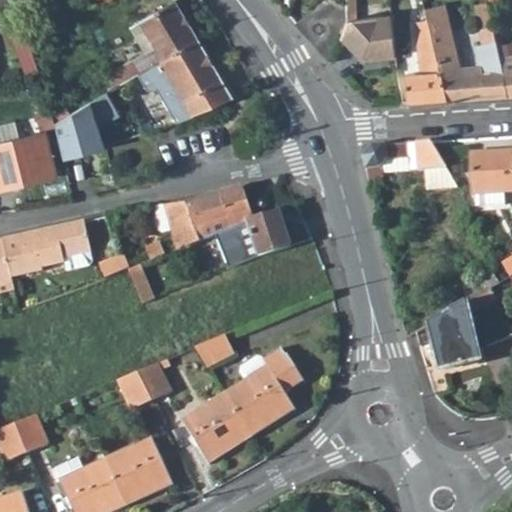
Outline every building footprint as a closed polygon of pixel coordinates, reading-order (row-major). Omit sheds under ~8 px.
[(360,19),(357,0),(345,0),(347,10),(348,19),(347,21),(360,19)] [(141,22),(156,48),(143,55),(132,61),(139,74),(198,40),(176,1),(141,22)] [(299,29),(330,64),(341,37),(347,21),(348,19),(347,10),(335,12),(328,4),(299,29)] [(441,14),(444,23),(451,22),(448,12),(441,14)] [(428,21),(447,101),(509,97),(501,68),(499,57),(496,48),(491,29),(480,31),(484,46),(475,49),(481,69),(462,75),(451,22),(444,23),(441,14),(427,17),(428,21)] [(391,15),(360,19),(347,21),(341,37),(363,61),(396,57),(391,15)] [(405,76),(408,104),(447,101),(428,21),(413,24),(419,75),(405,76)] [(143,55),(156,48),(141,22),(127,29),(143,55)] [(230,45),(220,27),(198,40),(139,74),(120,85),(127,98),(138,92),(158,128),(191,114),(229,94),(209,58),(230,45)] [(511,43),(496,48),(499,57),(511,54),(511,43)] [(132,61),(112,72),(120,85),(139,74),(132,61)] [(509,97),(511,96),(511,66),(501,68),(509,97)] [(117,115),(105,93),(55,123),(52,123),(63,165),(105,148),(98,128),(117,115)] [(37,116),(40,126),(52,123),(55,123),(51,112),(37,116)] [(44,133),(0,144),(0,188),(55,176),(44,133)] [(431,143),(403,145),(417,171),(427,170),(445,169),(431,143)] [(379,182),(378,173),(409,171),(395,145),(368,147),(361,158),(367,184),(379,182)] [(417,171),(403,145),(395,145),(409,171),(417,171)] [(511,151),(472,155),(474,194),(476,194),(477,209),(504,208),(503,193),(511,192),(511,151)] [(445,169),(427,170),(428,188),(456,186),(445,169)] [(217,237),(253,224),(241,189),(219,193),(217,196),(188,205),(186,203),(163,205),(169,230),(175,253),(217,237)] [(160,231),(169,230),(163,205),(161,205),(154,206),(160,231)] [(227,269),(289,247),(279,214),(253,224),(217,237),(227,269)] [(84,217),(3,237),(13,275),(44,267),(43,264),(66,258),(65,254),(92,247),(84,217)] [(0,282),(14,279),(13,275),(3,237),(0,237),(0,282)] [(125,258),(129,270),(164,257),(160,245),(125,258)] [(128,271),(129,270),(125,258),(124,256),(100,264),(105,279),(128,271)] [(511,258),(502,264),(510,277),(511,276),(511,258)] [(498,284),(491,271),(461,288),(468,301),(491,288),(498,284)] [(103,280),(100,272),(93,275),(95,283),(103,280)] [(466,303),(469,316),(496,301),(491,288),(468,301),(466,303)] [(466,303),(426,326),(432,347),(439,345),(445,370),(480,362),(478,352),(486,350),(483,337),(475,339),(469,316),(466,303)] [(241,324),(247,322),(243,315),(238,317),(241,324)] [(205,367),(231,356),(224,337),(194,349),(205,367)] [(432,347),(438,372),(445,370),(439,345),(432,347)] [(264,361),(268,368),(224,396),(252,439),(295,412),(285,396),(304,384),(287,355),(285,356),(281,351),(264,361)] [(137,372),(151,400),(169,390),(156,365),(137,372)] [(115,381),(130,411),(151,400),(137,372),(115,381)] [(181,422),(209,466),(252,439),(224,396),(181,422)] [(15,422),(28,453),(49,445),(36,413),(15,422)] [(0,448),(5,463),(28,453),(15,422),(0,427),(0,448)] [(107,459),(127,505),(172,484),(151,438),(107,459)] [(72,511),(111,511),(127,505),(107,459),(82,470),(77,459),(55,470),(72,511)] [(0,498),(0,511),(27,511),(21,492),(0,498)]
